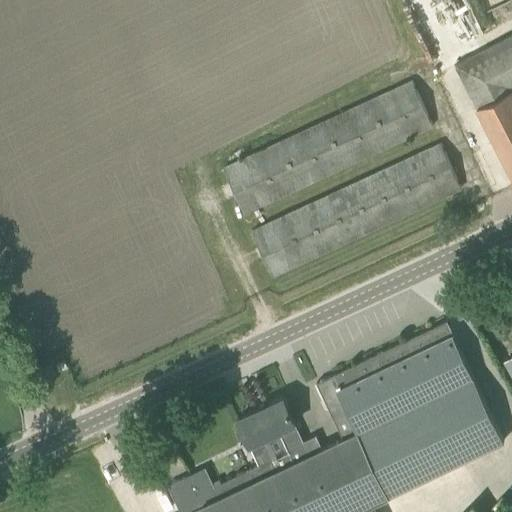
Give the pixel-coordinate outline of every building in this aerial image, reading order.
[(511,32),(451,64),(511,175),(511,32)] [(246,211),(434,126),(415,83),(228,167),(246,211)] [(442,145),(252,231),(272,274),(461,187),(442,145)] [(303,440),(269,456),(270,459),(221,482),(219,479),(212,482),(205,467),(167,485),(180,511),(365,511),(363,507),(504,440),(446,319),(316,382),(343,438),(322,448),(316,434),(303,440)] [(50,363),(34,370),(38,380),(54,372),(50,363)] [(284,397),(267,404),(266,403),(267,403),(266,402),(255,407),(256,408),(257,409),(237,418),(250,444),(261,438),(269,456),(303,440),(295,423),(296,422),(284,397)] [(483,511),(473,502),(464,511),(483,511)]
